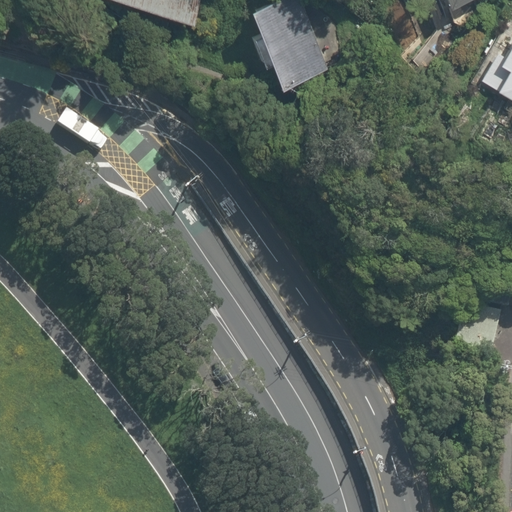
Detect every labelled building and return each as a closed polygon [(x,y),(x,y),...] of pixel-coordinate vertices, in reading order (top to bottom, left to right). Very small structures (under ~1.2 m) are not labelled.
[(191,0),(124,0),(183,21),(191,0)] [(305,0),(268,0),(247,6),(268,83),(324,67),(305,0)] [(495,0),(434,0),(447,34),(500,14),(495,0)] [(511,36),(473,109),(511,129),(511,36)] [(503,306),(467,295),(451,345),(488,356),(503,306)]
